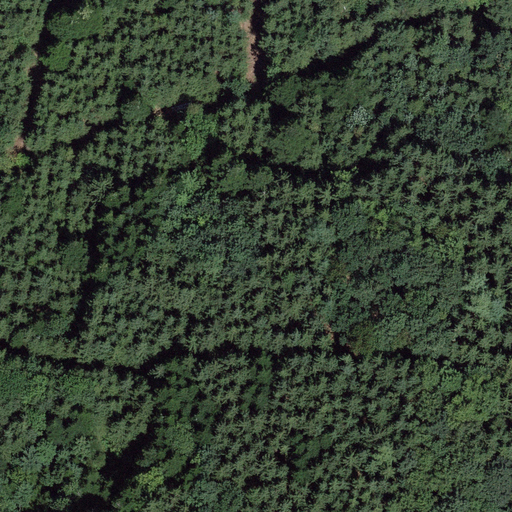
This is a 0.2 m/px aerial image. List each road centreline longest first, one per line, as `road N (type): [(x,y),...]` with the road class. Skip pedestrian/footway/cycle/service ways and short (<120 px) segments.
road 1 (track): [(503,0),(243,99),(61,155),(0,187)]
road 2 (track): [(0,329),(29,340),(511,397)]
